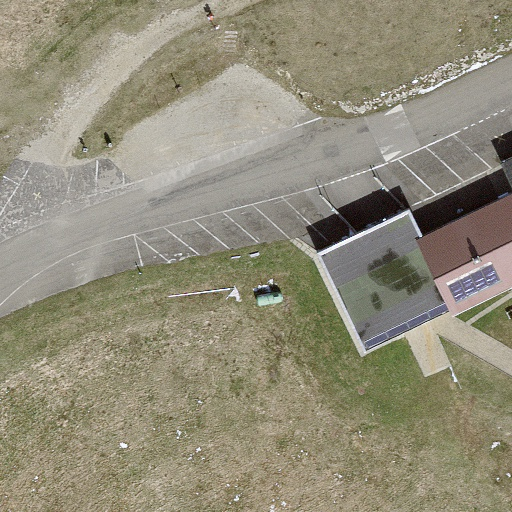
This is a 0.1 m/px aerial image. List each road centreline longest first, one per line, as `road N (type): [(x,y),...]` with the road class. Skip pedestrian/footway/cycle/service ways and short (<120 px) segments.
road 1 (unclassified): [(0,275),(90,230),(348,154),(511,78)]
road 2 (track): [(238,0),(175,26),(94,92),(38,192),(17,263)]
